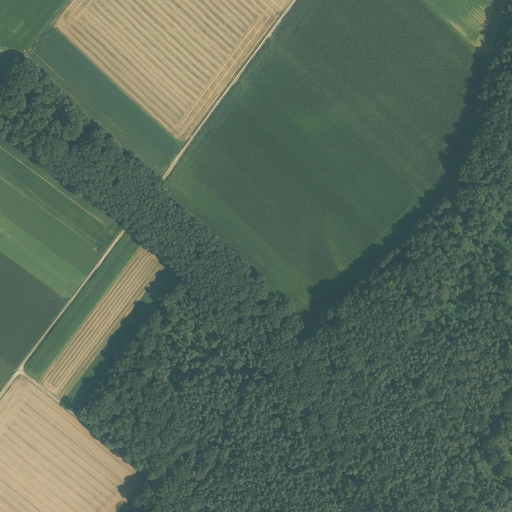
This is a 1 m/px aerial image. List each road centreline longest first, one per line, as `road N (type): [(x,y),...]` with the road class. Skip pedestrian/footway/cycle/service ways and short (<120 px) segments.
road 1 (track): [(155,479),(456,193),(511,10)]
road 2 (track): [(0,396),(299,0)]
road 3 (track): [(19,370),(155,479)]
road 4 (track): [(453,196),(511,310)]
